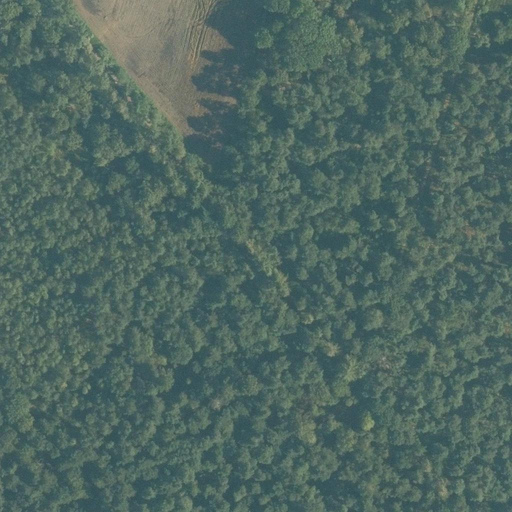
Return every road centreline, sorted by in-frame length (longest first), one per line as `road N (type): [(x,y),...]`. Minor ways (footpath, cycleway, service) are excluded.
road 1 (track): [(57,0),(359,373)]
road 2 (track): [(463,511),(359,373)]
road 3 (track): [(91,511),(0,396)]
